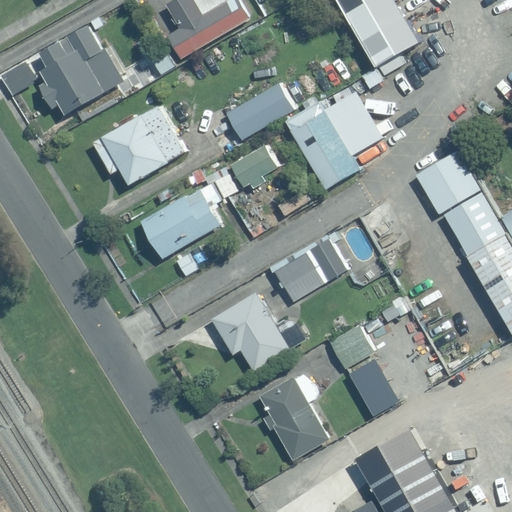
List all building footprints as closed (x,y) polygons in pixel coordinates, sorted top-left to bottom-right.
[(172,36),(185,59),(259,17),(249,0),(175,0),(170,3),(184,29),(172,36)] [(426,43),(400,0),(339,0),(381,70),(426,43)] [(50,69),(45,72),(51,82),(43,87),(57,112),(65,108),(68,113),(90,101),(88,96),(105,87),(109,93),(128,82),(134,93),(163,78),(153,61),(128,74),(113,46),(108,49),(94,24),(41,53),(50,69)] [(284,84),(230,111),(244,139),(298,112),(284,84)] [(326,99),(289,121),(329,190),(367,169),(326,99)] [(134,184),(192,151),(168,105),(97,142),(114,174),(126,168),(134,184)] [(220,182),(229,198),(285,168),(273,146),(235,166),(238,172),(220,182)] [(463,151),(421,175),(443,215),(485,191),(463,151)] [(225,200),(216,184),(145,222),(163,257),(226,223),(216,204),(225,200)] [(317,198),(310,187),(281,205),(288,216),(317,198)] [(448,215),(471,256),(511,327),(511,226),(507,216),(492,190),(448,215)] [(378,238),(378,239),(407,252),(408,251),(409,249),(409,248),(410,247),(410,245),(410,244),(410,243),(410,241),(410,240),(410,238),(409,237),(409,236),(408,234),(408,233),(407,232),(406,231),(405,230),(404,229),(402,228),(401,228),(400,227),(399,227),(397,226),(396,226),(394,226),(393,226),(392,226),(390,226),(389,227),(387,227),(386,228),(385,229),(384,230),(383,231),(382,232),(381,233),(380,234),(379,235),(379,236),(378,238)] [(297,304),(304,300),(352,272),(334,240),(278,272),(297,304)] [(215,320),(220,328),(208,334),(225,362),(244,350),(258,373),(294,351),(260,294),(215,320)] [(403,295),(381,309),(389,323),(412,309),(403,295)] [(364,324),(335,339),(333,340),(348,369),(379,352),(364,324)] [(511,351),(491,364),(501,380),(511,373),(511,351)] [(442,363),(422,373),(428,384),(448,374),(442,363)] [(273,431),(276,429),(297,462),(334,440),(312,403),(324,396),(309,373),(298,379),(297,377),(263,398),(273,414),(265,418),(273,431)] [(465,511),(465,510),(489,498),(469,460),(511,437),(511,418),(511,416),(445,451),(442,444),(355,490),(366,511),(465,511)] [(338,471),(338,470),(340,469),(341,468),(341,467),(342,467),(342,466),(343,465),(343,464),(343,463),(343,462),(343,461),(343,460),(343,459),(343,458),(343,457),(342,456),(342,455),(341,454),(340,453),(340,452),(339,452),(338,451),(337,451),(336,450),(335,450),(334,450),(333,450),(332,450),(331,450),(330,450),(329,450),(328,450),(328,451),(327,451),(326,451),(325,452),(324,453),(323,454),(322,455),(322,456),(322,457),(321,458),(321,459),(321,460),(321,461),(321,462),(321,463),(321,464),(322,464),(322,465),(322,466),(323,467),(323,468),(324,469),(325,469),(326,470),(326,471),(327,471),(328,471),(329,472),(330,472),(331,472),(332,472),(333,472),(334,472),(335,472),(336,472),(337,471),(338,471)]
